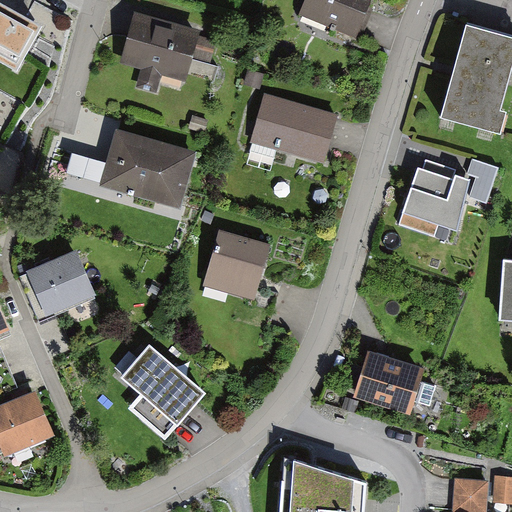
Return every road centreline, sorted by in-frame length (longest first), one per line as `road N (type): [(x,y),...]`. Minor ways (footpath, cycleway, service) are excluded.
road 1 (residential): [(423,0),(330,316),(279,407)]
road 2 (residential): [(95,506),(0,252)]
road 3 (residential): [(0,243),(10,238),(39,129),(70,102),(92,14)]
road 4 (residential): [(279,407),(182,479),(95,506)]
road 5 (residential): [(414,511),(409,472),(395,457),(279,407)]
